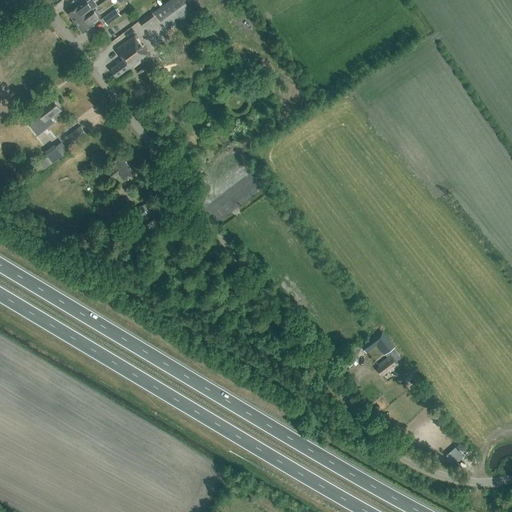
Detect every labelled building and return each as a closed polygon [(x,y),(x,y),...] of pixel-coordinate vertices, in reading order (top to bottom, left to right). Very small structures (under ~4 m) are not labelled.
[(192,12),(182,0),(168,0),(154,11),(168,29),(192,12)] [(68,13),(74,22),(92,9),(85,1),(68,13)] [(92,9),(74,22),(82,32),(99,20),(92,9)] [(120,16),(115,9),(102,19),(107,26),(120,16)] [(155,18),(152,13),(139,23),(143,28),(155,18)] [(116,49),(123,59),(110,69),(117,77),(125,71),(126,73),(150,55),(134,35),(116,49)] [(40,103),(42,105),(36,109),(45,121),(60,110),(51,98),(45,103),(43,100),(40,103)] [(85,134),(79,126),(68,135),(74,143),(85,134)] [(62,155),(54,144),(44,152),(53,163),(62,155)] [(133,173),(120,155),(110,162),(110,163),(104,167),(108,173),(112,178),(118,174),(123,180),(133,173)] [(120,212),(109,197),(99,205),(94,208),(105,223),(120,212)] [(125,216),(130,225),(147,214),(142,206),(125,216)] [(366,352),(376,345),(384,355),(385,354),(386,356),(388,355),(390,354),(391,355),(378,365),(380,367),(377,369),(381,375),(390,369),(392,371),(399,365),(396,361),(401,358),(381,331),(362,345),(366,352)]
